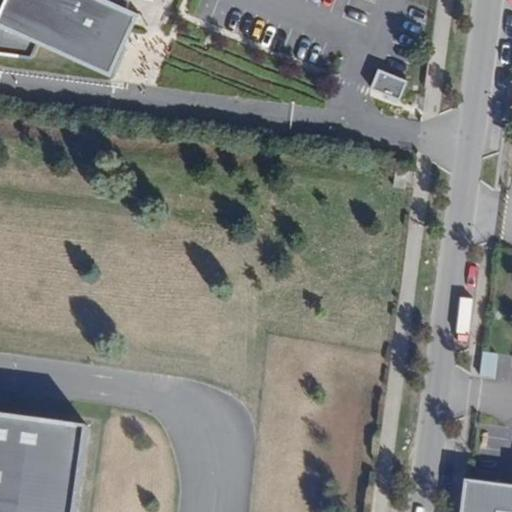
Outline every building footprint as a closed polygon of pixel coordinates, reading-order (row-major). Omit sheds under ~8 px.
[(0,0),(0,49),(36,55),(45,40),(118,74),(141,9),(123,0),(0,0)] [(402,98),(408,79),(379,70),(373,89),(402,98)] [(407,169),(396,168),(394,187),(404,188),(407,169)] [(485,351),(481,374),(495,376),(499,353),(485,351)] [(0,511),(79,511),(90,437),(0,424),(0,511)] [(511,511),(511,484),(466,479),(462,511),(511,511)]
